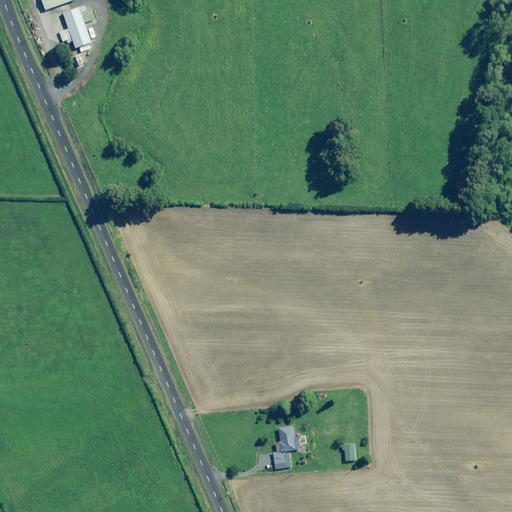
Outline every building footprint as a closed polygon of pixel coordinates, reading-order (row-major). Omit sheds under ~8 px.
[(74,0),(42,0),(46,10),(74,0)] [(79,47),(81,52),(92,48),(90,43),(92,43),(85,24),(96,20),(90,4),(63,13),(69,29),(59,32),(63,42),(69,40),(70,42),(73,41),(76,49),(79,47)] [(84,64),(80,54),(72,58),(76,67),(84,64)] [(279,442),(280,451),(273,452),(275,470),(291,468),(289,451),(301,450),(299,437),(295,438),(294,426),(279,428),(281,442),(279,442)] [(356,461),(355,445),(344,446),(345,462),(356,461)]
